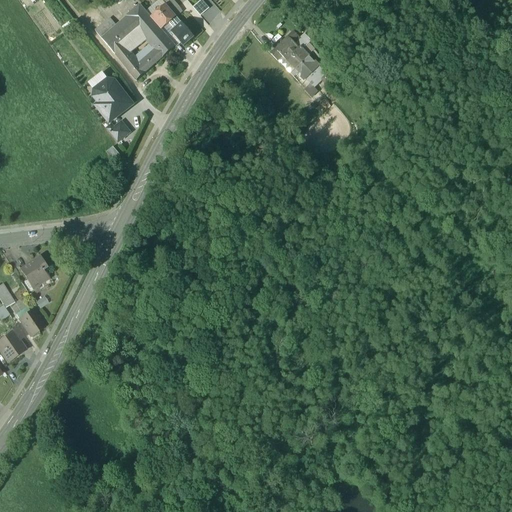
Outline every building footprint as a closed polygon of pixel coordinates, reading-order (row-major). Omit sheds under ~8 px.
[(202,0),(201,0),(193,7),(201,16),(210,8),(202,0)] [(139,7),(127,18),(147,41),(162,59),(163,59),(163,58),(174,49),(175,48),(139,7)] [(176,17),(166,7),(163,10),(156,9),(155,16),(152,19),(161,30),(168,24),(176,17)] [(182,25),(176,17),(168,24),(175,31),(182,25)] [(111,32),(102,40),(115,56),(131,42),(131,41),(141,34),(127,18),(117,27),(111,32)] [(117,27),(110,19),(104,24),(111,32),(117,27)] [(111,32),(104,24),(95,32),(102,40),(111,32)] [(194,39),(182,25),(175,31),(172,34),(183,48),(194,39)] [(131,41),(131,42),(137,49),(147,41),(141,34),(131,41)] [(299,49),(288,37),(282,42),(281,41),(279,43),(280,45),(275,50),(282,57),(286,61),(294,54),(299,49)] [(140,67),(130,54),(137,49),(131,42),(115,55),(136,82),(137,82),(146,74),(147,73),(162,59),(157,53),(140,67)] [(309,59),(299,49),(294,54),(304,63),(309,59)] [(275,50),(270,54),(277,62),(282,57),(275,50)] [(318,68),(309,59),(304,63),(296,71),(305,81),(318,68)] [(132,106),(114,82),(108,81),(103,75),(98,78),(103,85),(95,91),(94,98),(99,105),(96,107),(109,124),(132,106)] [(106,130),(118,144),(130,133),(121,123),(114,128),(112,125),(106,130)] [(113,148),(106,153),(113,162),(120,156),(113,148)] [(40,258),(20,270),(21,271),(33,290),(49,280),(43,272),(48,269),(40,258)] [(0,285),(0,298),(4,308),(15,303),(5,283),(0,285)] [(0,317),(2,321),(11,315),(4,305),(0,307),(0,317)] [(27,308),(16,315),(20,321),(30,314),(27,308)] [(20,321),(19,321),(31,339),(39,334),(38,333),(44,329),(33,312),(30,314),(20,321)] [(17,327),(10,332),(12,335),(13,334),(18,342),(24,338),(17,327)] [(12,335),(0,342),(0,346),(3,351),(1,353),(7,363),(15,358),(14,356),(21,351),(18,346),(20,344),(18,342),(13,334),(12,335)]
